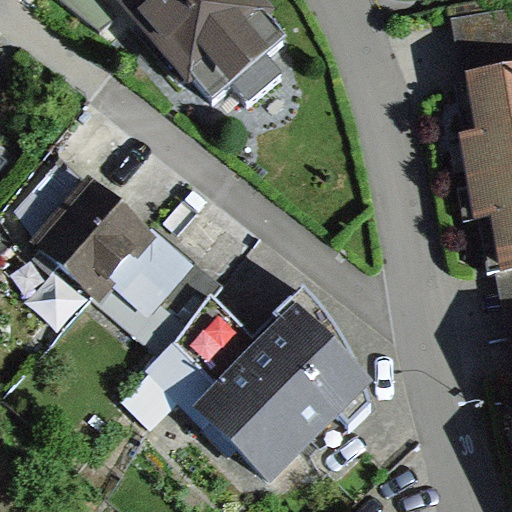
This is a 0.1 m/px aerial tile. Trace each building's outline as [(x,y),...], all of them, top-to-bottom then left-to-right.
[(269,16),(256,0),(108,0),(185,90),(196,81),(215,104),(284,47),(263,22),(269,16)] [(468,72),(511,64),(511,5),(452,14),(461,73),(468,72)] [(511,64),(468,72),(477,129),(464,131),(477,215),(492,213),(501,272),(511,270),(511,64)] [(0,171),(13,156),(0,146),(0,171)] [(17,215),(31,252),(88,183),(60,161),(17,215)] [(208,283),(88,183),(31,252),(151,351),(208,283)] [(511,343),(511,270),(501,272),(497,271),(510,344),(511,343)] [(275,482),(376,381),(356,358),(332,318),(302,285),(273,310),(280,316),(260,334),(218,293),(148,370),(227,454),(237,447),(239,445),(275,482)]
